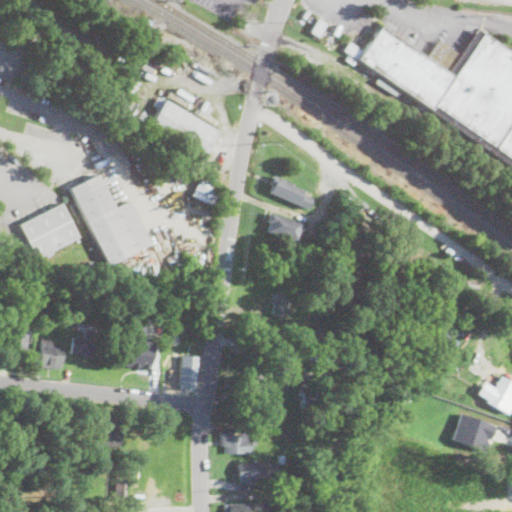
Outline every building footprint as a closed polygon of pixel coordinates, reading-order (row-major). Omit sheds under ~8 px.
[(327,23),(318,37),(310,31),(319,18),(327,23)] [(378,25),(447,73),(477,29),(511,53),(511,166),(344,50),(350,41),(361,49),(378,25)] [(202,159),(148,127),(164,99),(218,131),(202,159)] [(97,174),(114,208),(128,201),(149,243),(107,264),(68,188),(97,174)] [(305,208),(268,191),(271,183),(268,182),(272,175),(303,188),(301,193),(310,197),(305,208)] [(214,208),(190,195),(198,179),(220,191),(214,202),(216,203),(214,208)] [(78,237),(36,258),(19,224),(61,202),(78,237)] [(301,223),(295,240),(266,230),(269,221),(265,220),(268,211),(301,223)] [(370,233),(368,237),(371,239),(361,255),(356,252),(354,255),(344,249),(356,230),(357,230),(359,227),(370,233)] [(291,292),(284,318),(270,314),(273,304),(270,303),(274,292),(276,293),(277,288),(291,292)] [(26,318),(23,350),(6,348),(7,337),(5,337),(6,326),(8,326),(9,316),(26,318)] [(97,324),(93,358),(82,357),(83,355),(68,354),(71,336),(82,337),(84,323),(97,324)] [(341,326),(338,331),(332,327),(336,323),(341,326)] [(61,345),(61,365),(58,365),(58,368),(40,368),(41,339),(51,340),(51,345),(61,345)] [(149,368),(142,367),(142,370),(138,369),(138,368),(127,367),(127,365),(122,364),(125,339),(152,343),(149,368)] [(288,375),(270,371),(274,351),(293,356),(288,375)] [(197,361),(195,386),(192,386),(192,389),(178,388),(180,355),(195,356),(195,361),(197,361)] [(511,382),(511,406),(507,414),(485,401),(486,399),(483,397),(491,385),(495,387),(502,376),(511,382)] [(319,407),(301,407),(301,387),(319,387),(319,407)] [(489,438),(486,438),(485,439),(487,440),(483,451),(450,438),(460,411),(494,424),(489,438)] [(266,427),(258,427),(257,420),(265,419),(266,427)] [(120,429),(118,447),(101,445),(100,452),(91,451),(92,444),(76,442),(78,424),(120,429)] [(231,431),(231,434),(255,434),(255,445),(251,445),(252,452),(224,453),(224,445),(220,445),(220,431),(231,431)] [(238,483),(237,462),(266,461),(267,479),(252,479),(252,482),(238,483)] [(125,474),(124,499),(112,498),(114,473),(125,474)] [(276,488),(268,489),(268,482),(275,481),(276,488)] [(223,511),(223,505),(266,502),(266,511),(223,511)]
